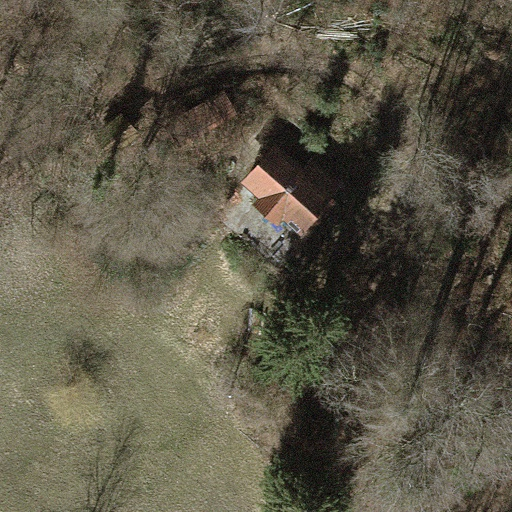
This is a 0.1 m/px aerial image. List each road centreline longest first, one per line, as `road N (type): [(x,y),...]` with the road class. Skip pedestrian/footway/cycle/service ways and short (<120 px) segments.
road 1 (track): [(0,161),(161,83),(227,66),(295,62),(354,73),(398,117),(410,168),(402,235),(350,393),(329,511)]
road 2 (motorway): [(149,511),(463,0)]
road 3 (motorway): [(170,0),(0,277)]
